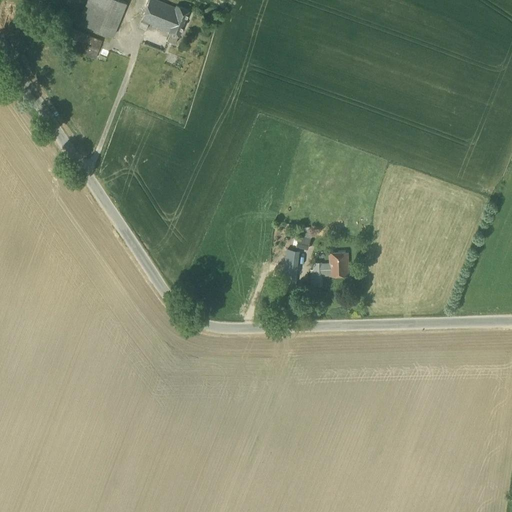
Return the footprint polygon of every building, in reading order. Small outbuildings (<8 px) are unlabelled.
[(112,37),(126,4),(116,0),(87,0),(78,23),(112,37)] [(175,9),(152,0),(149,0),(138,29),(145,31),(148,25),(170,34),(167,41),(174,44),(187,12),(176,7),(175,9)] [(145,41),(140,55),(161,63),(166,49),(145,41)] [(90,54),(96,57),(101,47),(95,44),(90,54)] [(308,249),(311,239),(299,236),(296,246),(308,249)] [(283,265),(282,273),(296,275),(300,251),(289,250),(287,266),(283,265)] [(348,276),(348,254),(329,255),(330,265),(322,265),(322,264),(315,264),(315,271),(312,271),(312,287),(322,286),(322,276),(331,276),(331,277),(348,276)]
